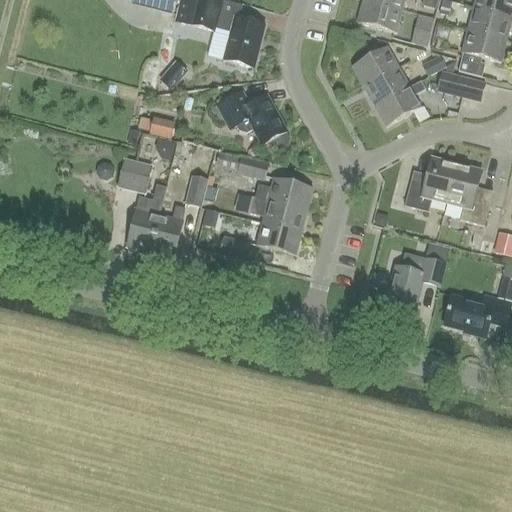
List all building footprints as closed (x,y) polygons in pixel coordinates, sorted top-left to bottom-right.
[(172,13),(175,0),(133,0),(133,3),(172,13)] [(216,31),(230,35),(223,63),(254,71),(265,29),(240,22),(244,8),(212,0),(181,0),(175,24),(215,34),(216,31)] [(363,0),(363,3),(402,13),(405,0),(363,0)] [(511,20),(511,0),(475,0),(473,11),(511,20)] [(402,13),(363,3),(357,26),(396,36),(402,13)] [(473,11),(468,33),(506,43),(511,20),(473,11)] [(427,49),(434,20),(419,16),(415,33),(422,34),(419,47),(427,49)] [(500,66),(506,43),(468,33),(462,56),(463,56),(458,73),(482,79),(485,67),(474,64),(476,59),(500,66)] [(352,69),(363,90),(398,70),(387,50),(352,69)] [(440,59),(422,68),(428,80),(446,71),(440,59)] [(187,74),(176,64),(159,82),(171,93),(187,74)] [(363,90),(374,110),(409,90),(398,70),(363,90)] [(481,106),(486,85),(457,78),(452,98),(481,106)] [(421,84),(409,90),(374,110),(386,130),(421,111),(414,99),(425,93),(421,84)] [(253,132),(262,148),(269,144),(273,151),(280,153),(287,149),(290,142),(286,135),(287,135),(266,98),(249,108),(242,95),(217,109),(224,122),(228,120),(233,129),(236,128),(239,133),(246,135),(253,132)] [(148,133),(171,137),(174,122),(151,118),(148,133)] [(265,184),(269,167),(220,155),(217,168),(238,173),(237,177),(265,184)] [(404,209),(418,213),(429,215),(432,203),(446,207),(456,167),(431,161),(424,186),(411,183),(404,209)] [(145,197),(151,170),(124,163),(117,190),(145,197)] [(481,174),(456,167),(446,207),(462,211),(459,223),(484,229),(490,203),(475,199),(481,174)] [(207,183),(192,179),(185,207),(201,210),(203,201),(206,188),(207,183)] [(258,188),(255,201),(306,214),(312,191),(273,181),(271,191),(258,188)] [(134,220),(126,251),(138,254),(138,255),(149,258),(159,219),(166,190),(156,187),(152,203),(139,200),(136,211),(134,211),(132,219),(134,220)] [(217,191),(206,188),(203,201),(214,203),(217,191)] [(255,201),(252,200),(248,216),(263,220),(262,226),(301,236),(306,214),(255,201)] [(172,222),(159,219),(149,258),(161,261),(161,260),(173,263),(183,225),(182,224),(185,212),(175,209),(172,222)] [(301,236),(262,226),(256,249),(295,259),(301,236)] [(511,260),(511,238),(499,235),(494,255),(511,260)] [(247,265),(251,246),(224,239),(219,258),(247,265)] [(421,276),(404,272),(395,269),(385,308),(412,315),(419,285),(439,290),(445,267),(449,251),(428,246),(424,262),(421,276)] [(500,292),(497,303),(484,299),(482,307),(451,299),(443,328),(470,335),(470,337),(485,341),(489,325),(505,330),(511,306),(511,302),(511,265),(506,264),(501,280),(507,282),(504,293),(500,292)]
